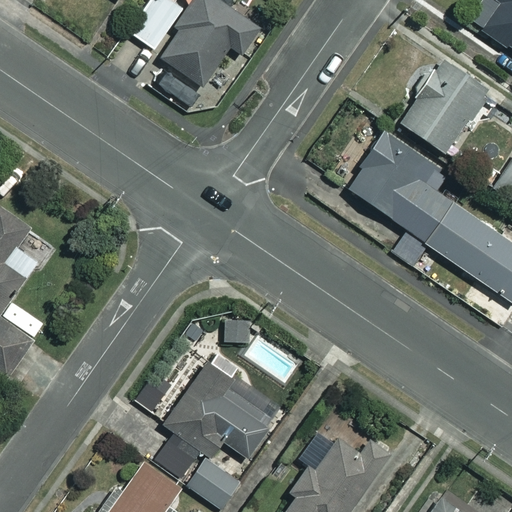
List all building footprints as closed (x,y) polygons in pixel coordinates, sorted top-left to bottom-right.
[(171,0),(146,0),(126,30),(151,48),(180,6),(171,0)] [(259,22),(225,0),(183,0),(186,1),(172,23),(178,26),(158,56),(200,83),(226,43),(240,52),(259,22)] [(511,0),(476,0),(465,18),(511,48),(511,0)] [(485,90),(439,57),(396,118),(443,151),(485,90)] [(423,240),(451,200),(434,188),(445,172),(382,128),(342,184),(423,240)] [(451,200),(423,240),(511,302),(511,237),(502,230),(499,234),(451,200)] [(31,259),(42,266),(56,247),(0,208),(0,373),(3,375),(39,322),(4,298),(31,259)] [(250,316),(221,316),(222,342),(251,341),(250,316)] [(204,358),(161,424),(180,436),(173,446),(195,461),(202,451),(206,453),(216,438),(245,457),(278,406),(204,358)] [(289,495),(277,511),(345,511),(386,451),(343,422),(331,440),(315,428),(295,456),(303,461),(283,490),(289,495)] [(237,476),(203,455),(184,485),(218,506),(237,476)] [(104,511),(175,511),(178,509),(165,500),(178,482),(143,458),(104,511)] [(458,511),(438,498),(428,511),(458,511)]
